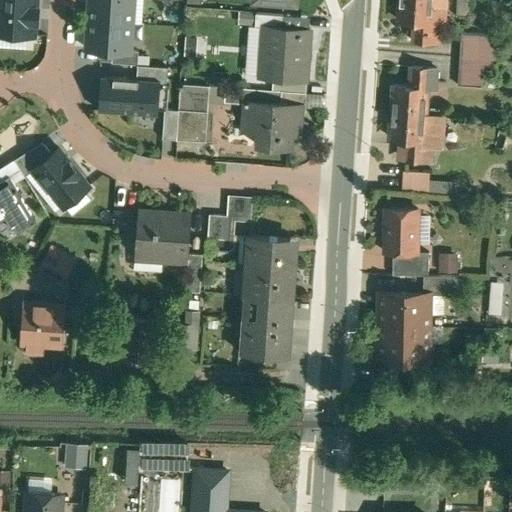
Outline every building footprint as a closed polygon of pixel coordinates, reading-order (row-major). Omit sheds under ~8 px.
[(38,0),(0,0),(0,2),(0,33),(35,36),(38,0)] [(90,0),(89,19),(132,22),(133,0),(90,0)] [(433,0),(403,0),(402,17),(418,18),(416,39),(441,40),(442,28),(434,27),(435,20),(432,19),(433,0)] [(286,14),(258,12),(257,25),(266,25),(286,27),(286,14)] [(132,22),(89,19),(87,48),(112,50),(130,51),(130,49),(132,22)] [(286,27),(266,25),(265,51),(278,52),(276,78),(311,81),(314,29),(286,27)] [(130,51),(112,50),(112,63),(137,63),(138,49),(130,49),(130,51)] [(486,59),(462,57),(460,83),(484,84),(486,59)] [(169,64),(137,63),(136,80),(158,81),(169,81),(169,64)] [(438,69),(413,67),(411,86),(395,85),(393,111),(426,114),(427,89),(430,89),(430,81),(437,82),(438,69)] [(136,80),(99,78),(98,109),(157,112),(158,81),(136,80)] [(211,85),(182,83),(180,107),(209,109),(211,85)] [(308,92),(284,90),(283,103),(283,104),(303,105),(307,106),(308,92)] [(283,104),(283,103),(248,100),(246,127),(261,128),(259,145),(292,148),(293,130),(301,131),(303,105),(283,104)] [(180,107),(164,106),(162,137),(178,138),(180,107)] [(209,109),(180,107),(178,138),(207,140),(209,109)] [(426,114),(393,111),(392,137),(408,138),(406,158),(432,160),(432,147),(426,146),(426,139),(424,138),(426,115),(426,114)] [(443,116),(426,115),(424,138),(426,139),(426,146),(432,147),(433,140),(441,141),(443,116)] [(62,148),(36,167),(63,203),(89,185),(62,148)] [(429,188),(429,170),(401,169),(401,187),(429,188)] [(11,175),(0,181),(0,222),(5,219),(10,227),(13,225),(17,233),(36,221),(16,189),(18,188),(11,175)] [(419,207),(387,207),(386,251),(394,251),(418,251),(419,250),(419,207)] [(159,211),(137,208),(134,229),(143,230),(140,247),(160,250),(159,256),(185,260),(186,260),(186,254),(189,213),(171,212),(171,215),(159,213),(159,211)] [(228,214),(211,213),(209,236),(226,238),(228,214)] [(254,216),(228,214),(226,238),(251,239),(252,233),(253,233),(254,216)] [(253,233),(252,233),(251,239),(250,262),(244,262),(244,263),(296,267),(297,250),(291,250),(292,236),(253,233)] [(54,247),(43,270),(63,280),(74,258),(54,247)] [(418,251),(394,251),(394,273),(425,274),(430,274),(430,250),(419,250),(418,251)] [(458,269),(458,250),(437,250),(437,268),(458,269)] [(511,254),(488,253),(486,314),(511,314),(511,254)] [(204,256),(186,254),(186,260),(185,260),(183,288),(201,289),(204,256)] [(296,267),(244,263),(244,264),(250,264),(247,293),(241,292),(241,293),(293,297),(293,296),(287,296),(288,282),(294,283),(296,267)] [(430,274),(425,274),(425,292),(431,292),(431,293),(461,294),(461,274),(430,274)] [(425,292),(382,291),(381,324),(430,325),(431,293),(431,292),(425,292)] [(293,297),(241,293),(237,350),(289,354),(293,297)] [(50,302),(26,300),(23,339),(63,342),(65,306),(50,305),(50,302)] [(158,316),(126,314),(123,356),(155,358),(156,351),(154,351),(155,343),(157,343),(158,316)] [(183,320),(182,346),(196,346),(197,320),(183,320)] [(430,325),(381,324),(381,357),(429,358),(430,325)] [(485,333),(470,331),(468,357),(483,359),(485,333)] [(71,380),(64,372),(53,381),(60,389),(71,380)] [(189,443),(140,442),(139,466),(188,467),(189,443)] [(88,444),(67,443),(66,467),(87,468),(88,444)] [(0,484),(9,485),(9,467),(0,467),(0,484)] [(230,470),(197,467),(195,508),(204,508),(204,507),(227,509),(230,470)] [(62,493),(30,491),(28,510),(26,510),(25,511),(60,511),(60,510),(65,506),(65,501),(61,500),(62,493)]
